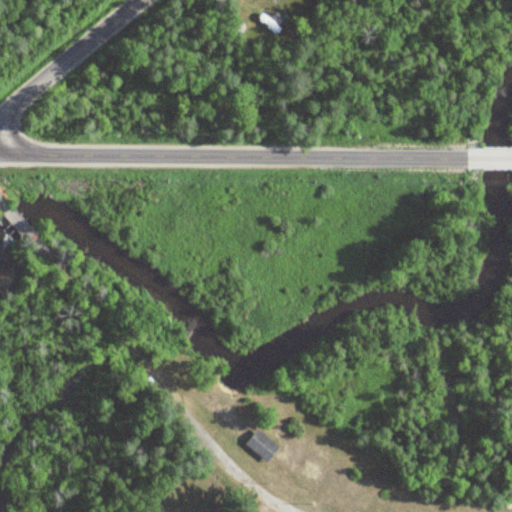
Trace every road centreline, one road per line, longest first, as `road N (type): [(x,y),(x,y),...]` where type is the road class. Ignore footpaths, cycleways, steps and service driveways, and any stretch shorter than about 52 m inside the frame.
road 1 (residential): [(473,158),(0,155)]
road 2 (residential): [(28,234),(225,461),(294,511)]
road 3 (residential): [(0,117),(140,0)]
